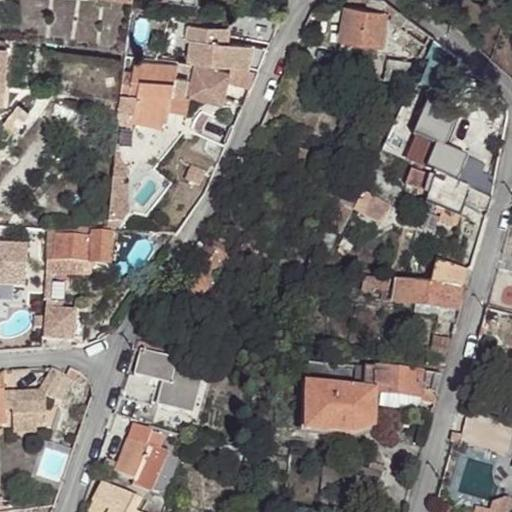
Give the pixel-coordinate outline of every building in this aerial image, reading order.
[(384,1),(377,0),(346,0),(346,6),(383,12),(384,1)] [(168,2),(167,11),(196,14),(196,4),(168,2)] [(383,12),(346,6),(342,41),(378,47),(383,12)] [(398,29),(406,18),(396,10),(387,21),(398,29)] [(422,46),(430,37),(406,18),(398,29),(402,32),(422,46)] [(188,40),(187,63),(230,67),(257,69),(266,48),(224,43),(214,42),(215,28),(185,25),(184,39),(188,40)] [(225,28),(215,28),(214,42),(224,43),(225,28)] [(422,62),(432,39),(430,37),(422,46),(402,32),(394,45),(422,62)] [(445,49),(434,39),(426,56),(431,58),(441,62),(445,49)] [(441,62),(431,58),(418,85),(441,95),(454,68),(441,62)] [(381,81),(408,85),(411,63),(385,60),(381,81)] [(174,66),(132,65),(128,98),(135,97),(132,122),(166,129),(174,66)] [(194,67),(188,97),(225,106),(232,75),(194,67)] [(437,149),(444,152),(458,114),(441,107),(443,101),(429,96),(413,140),(437,149)] [(16,111),(28,117),(34,105),(23,98),(16,111)] [(9,125),(24,126),(28,117),(16,111),(9,125)] [(20,134),(24,126),(9,125),(8,127),(20,134)] [(502,145),(504,137),(495,135),(493,138),(492,143),(502,145)] [(444,152),(437,149),(427,173),(437,177),(458,186),(467,159),(444,152)] [(310,155),(299,152),(297,163),(309,165),(310,158),(310,155)] [(428,198),(436,179),(415,171),(409,185),(421,190),(419,194),(428,198)] [(465,209),(472,192),(458,186),(437,177),(436,179),(428,198),(425,205),(442,211),(461,219),(465,209)] [(342,197),(349,183),(347,182),(327,179),(324,179),(322,193),(342,197)] [(361,195),(365,188),(349,183),(342,197),(325,227),(341,234),(350,216),(361,195)] [(487,217),(491,200),(472,192),(465,209),(487,217)] [(392,211),(361,195),(350,216),(383,229),(392,211)] [(461,219),(442,211),(438,222),(458,229),(461,219)] [(328,258),(341,234),(325,227),(318,223),(306,245),(328,258)] [(112,236),(92,234),(91,238),(56,236),(53,274),(85,277),(88,276),(92,273),(92,266),(110,267),(112,236)] [(237,241),(211,236),(206,243),(227,257),(235,246),(237,241)] [(227,257),(206,243),(168,301),(170,302),(189,315),(227,257)] [(23,250),(0,248),(0,290),(21,292),(23,250)] [(431,288),(458,292),(462,273),(436,267),(431,288)] [(431,288),(373,281),(371,299),(395,301),(394,306),(413,308),(437,312),(454,312),(458,292),(431,288)] [(62,303),(44,303),(44,311),(61,312),(62,303)] [(436,317),(437,312),(413,308),(412,315),(436,317)] [(61,312),(44,311),(41,341),(72,344),(75,313),(61,312)] [(447,356),(451,342),(432,338),(426,351),(447,356)] [(133,374),(161,383),(167,383),(174,367),(174,360),(140,351),(133,374)] [(426,367),(426,351),(418,351),(416,366),(426,367)] [(473,358),(466,384),(496,391),(504,365),(473,358)] [(167,383),(161,383),(154,405),(190,416),(202,375),(174,367),(167,383)] [(373,369),(352,368),(349,392),(371,393),(373,369)] [(421,374),(373,369),(371,393),(400,397),(415,398),(419,391),(421,374)] [(83,378),(75,371),(71,370),(65,378),(51,401),(63,409),(83,378)] [(65,378),(51,371),(38,394),(51,401),(65,378)] [(349,392),(305,388),(303,431),(352,434),(370,427),(371,393),(349,392)] [(422,391),(419,391),(415,398),(415,402),(420,403),(435,405),(438,397),(435,396),(435,394),(422,391)] [(4,397),(6,429),(14,428),(36,427),(53,425),(51,401),(38,394),(4,397)] [(415,398),(400,397),(398,410),(419,413),(420,403),(415,402),(415,398)] [(137,419),(113,412),(96,464),(114,471),(129,440),(137,419)] [(154,432),(157,424),(137,419),(129,440),(147,447),(149,444),(154,432)] [(36,427),(14,428),(14,435),(37,433),(36,427)] [(163,436),(154,432),(149,444),(157,449),(163,436)] [(459,436),(452,434),(450,442),(456,445),(459,436)] [(114,471),(133,480),(147,447),(129,440),(114,471)] [(149,492),(151,493),(169,453),(157,449),(149,444),(147,447),(133,480),(132,486),(149,492)] [(356,469),(347,498),(373,504),(381,475),(356,469)] [(141,511),(144,507),(102,482),(92,502),(108,511),(141,511)]
